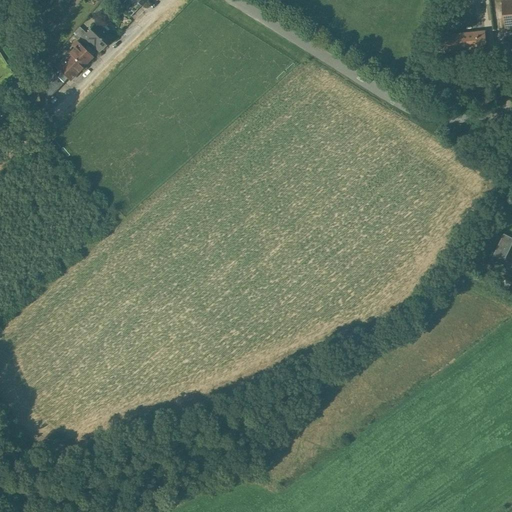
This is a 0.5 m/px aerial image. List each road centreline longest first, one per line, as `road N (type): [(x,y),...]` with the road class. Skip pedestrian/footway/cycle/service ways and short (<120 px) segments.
road 1 (unclassified): [(230,0),(414,111),(511,120)]
road 2 (residential): [(166,0),(0,155)]
